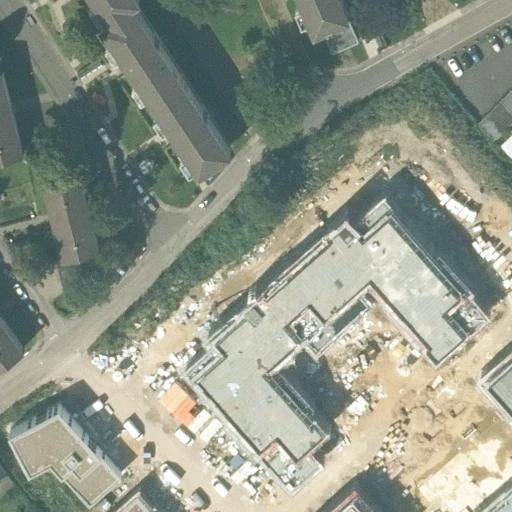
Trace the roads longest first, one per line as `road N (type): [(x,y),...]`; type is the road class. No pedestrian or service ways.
road 1 (residential): [(186,239),(299,137),(511,17)]
road 2 (residential): [(186,239),(16,0)]
road 3 (residential): [(218,511),(72,349)]
road 4 (residential): [(72,349),(186,239)]
road 5 (residential): [(72,349),(0,251)]
